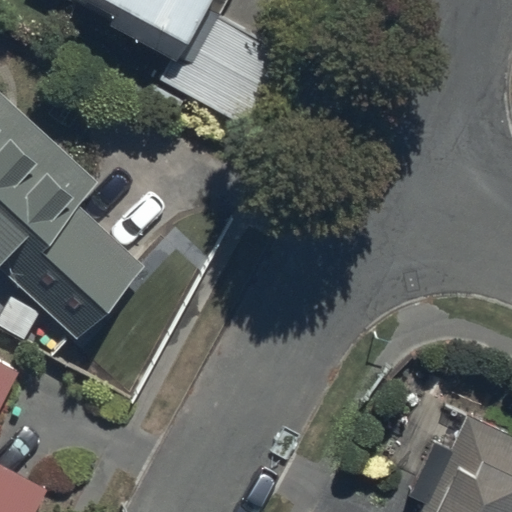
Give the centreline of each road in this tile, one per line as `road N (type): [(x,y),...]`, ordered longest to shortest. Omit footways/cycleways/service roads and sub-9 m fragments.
road 1 (residential): [(198,511),(384,179)]
road 2 (residential): [(384,179),(485,0)]
road 3 (residential): [(384,179),(511,240)]
